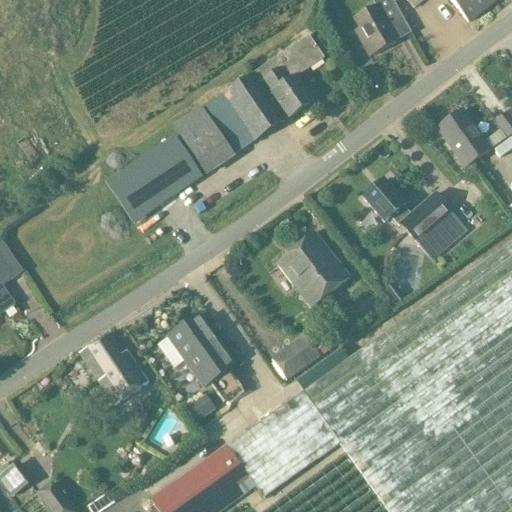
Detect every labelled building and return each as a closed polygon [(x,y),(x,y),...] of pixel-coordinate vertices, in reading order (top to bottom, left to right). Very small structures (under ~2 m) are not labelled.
[(397,44),(411,36),(391,0),(379,0),(373,3),(376,9),(353,21),(360,32),(355,34),(369,59),(397,44)] [(403,0),(413,12),(427,0),(403,0)] [(448,0),(468,25),(498,0),(448,0)] [(263,84),(270,94),(288,121),(313,104),(296,80),(324,61),(309,39),(204,110),(235,156),(284,123),(259,86),(263,84)] [(511,109),(493,124),(506,141),(511,136),(511,109)] [(465,171),(479,161),(491,153),(463,113),(437,131),(465,171)] [(174,138),(140,161),(104,185),(133,227),(203,180),(174,138)] [(400,227),(429,260),(464,229),(435,196),(410,217),(402,208),(410,202),(398,188),(392,194),(383,183),(363,201),(384,225),(391,219),(399,228),(400,227)] [(276,266),(311,311),(349,280),(314,234),(276,266)] [(226,449),(254,488),(263,500),(340,445),(387,511),(511,511),(511,243),(348,361),(341,351),(296,383),(304,393),(226,449)] [(0,316),(15,306),(2,288),(22,274),(2,245),(0,246),(0,316)] [(167,340),(204,390),(235,368),(199,317),(167,340)] [(80,357),(114,408),(148,385),(113,334),(80,357)] [(305,337),(270,361),(287,385),(322,361),(305,337)] [(196,426),(216,412),(205,397),(185,411),(196,426)] [(254,488),(226,449),(151,503),(156,511),(203,511),(237,488),(243,496),(254,488)] [(18,461),(0,470),(0,480),(8,495),(30,484),(18,461)] [(73,511),(51,481),(31,495),(43,511),(73,511)] [(144,511),(136,498),(112,511),(144,511)]
